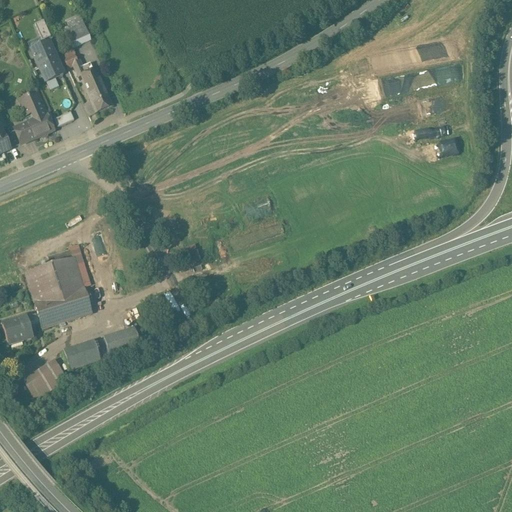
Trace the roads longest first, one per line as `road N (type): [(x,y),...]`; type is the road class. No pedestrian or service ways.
road 1 (trunk): [(438,253),(244,337),(0,472)]
road 2 (tertiary): [(380,0),(267,70),(0,186)]
road 3 (trunk): [(509,94),(502,182),(480,217),(438,253)]
